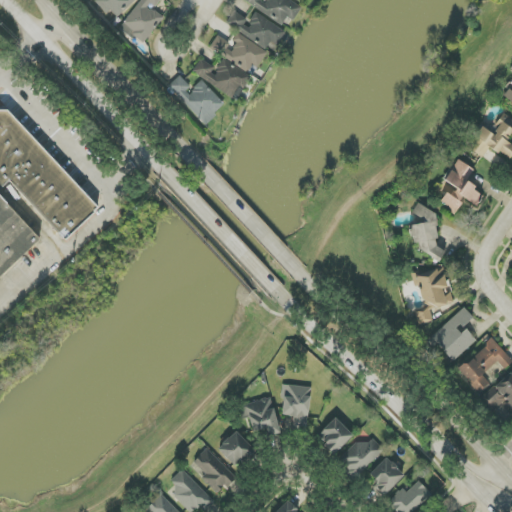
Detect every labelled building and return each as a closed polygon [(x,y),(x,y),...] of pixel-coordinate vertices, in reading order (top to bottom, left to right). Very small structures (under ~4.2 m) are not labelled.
[(95,0),(95,1),(107,15),(111,11),(117,18),(136,0),(95,0)] [(160,0),(141,0),(120,28),(142,45),(164,18),(153,10),(160,0)] [(283,24),(286,17),(294,21),(302,6),(290,0),(242,0),(242,1),(283,24)] [(250,21),(234,11),(226,24),(275,55),(289,35),(255,13),(250,21)] [(268,52),(236,32),(230,42),(218,35),(210,48),(253,76),(268,52)] [(192,72),(235,100),(250,77),(223,60),(216,69),(201,59),(192,72)] [(225,106),(202,80),(192,89),(180,76),(169,86),(204,125),(225,106)] [(0,110),(8,111),(98,209),(64,240),(9,180),(0,188),(0,110)] [(511,133),(511,119),(504,115),(492,134),(479,125),(465,146),(483,157),(490,147),(510,160),(511,155),(511,145),(507,142),(511,133)] [(474,170),(457,160),(443,184),(449,188),(440,204),(455,213),(463,198),(477,207),(483,196),(474,190),(476,187),(467,181),(474,170)] [(0,196),(40,240),(0,277),(0,196)] [(433,207),(413,211),(415,223),(411,224),(416,255),(432,252),(433,261),(445,259),(443,244),(439,244),(433,207)] [(425,309),(415,311),(419,325),(433,321),(430,310),(454,303),(451,293),(444,295),(443,289),(448,287),(443,268),(416,275),(425,309)] [(475,342),(462,328),(473,317),(464,308),(428,341),(436,350),(439,347),(453,362),(475,342)] [(498,362),(504,369),(511,362),(494,340),(458,369),(478,394),(490,385),(482,375),(498,362)] [(509,412),(511,409),(511,374),(510,372),(478,400),(491,415),(495,412),(504,422),(511,415),(509,412)] [(310,387),(283,386),(282,416),(294,416),(293,431),(308,431),(310,387)] [(267,437),(280,433),(270,398),(240,407),(243,417),(248,416),(252,433),(264,430),(267,437)] [(317,437),(335,454),(353,436),(335,418),(317,437)] [(218,448),(236,469),(254,452),(236,431),(218,448)] [(384,450),(369,434),(341,461),(356,477),(384,450)] [(236,479),(208,449),(194,462),(205,474),(202,478),(218,495),(236,479)] [(405,476),(387,457),(367,476),(384,496),(405,476)] [(167,484),(192,511),(193,511),(200,506),(205,511),(214,503),(183,469),(167,484)] [(406,493),(403,489),(388,503),(395,511),(393,511),(413,511),(432,495),(419,481),(406,493)] [(178,511),(161,494),(148,508),(152,511),(178,511)] [(299,511),(287,501),(276,511),(299,511)]
